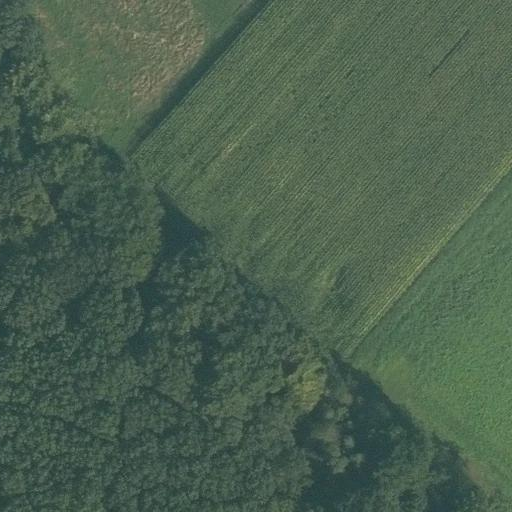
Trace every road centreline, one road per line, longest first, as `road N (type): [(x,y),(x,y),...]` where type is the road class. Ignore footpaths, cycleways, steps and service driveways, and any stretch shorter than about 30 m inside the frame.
road 1 (track): [(473,511),(93,173),(3,0)]
road 2 (track): [(93,173),(248,0)]
